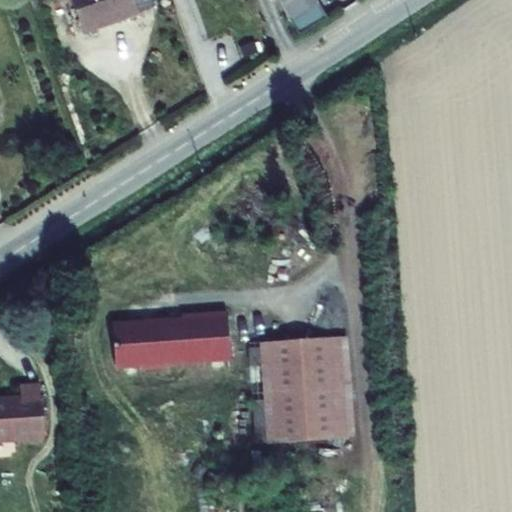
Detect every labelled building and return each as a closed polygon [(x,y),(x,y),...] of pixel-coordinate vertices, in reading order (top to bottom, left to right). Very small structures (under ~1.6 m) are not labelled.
[(73,0),(85,33),(149,10),(146,4),(156,0),(73,0)] [(277,0),(287,28),(314,12),(311,0),(277,0)] [(132,312),(103,313),(105,356),(130,354),(131,358),(156,357),(156,353),(221,350),(219,304),(173,306),(173,310),(150,311),(150,315),(133,315),(132,312)] [(250,334),(257,434),(338,428),(330,328),(250,334)] [(18,389),(0,389),(0,431),(43,429),(39,375),(17,377),(18,389)]
